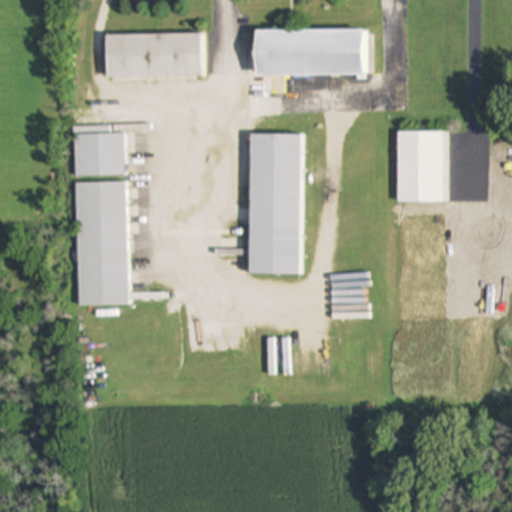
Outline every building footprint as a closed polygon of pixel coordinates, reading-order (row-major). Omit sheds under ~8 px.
[(368,76),(368,30),(256,30),(256,76),(368,76)] [(107,78),(202,76),(201,34),(106,35),(107,78)] [(399,132),(399,203),(443,203),(443,132),(399,132)] [(125,178),(125,135),(76,135),(76,178),(125,178)] [(250,275),(302,275),(303,135),(251,135),(250,275)] [(77,184),(79,306),(128,306),(127,183),(77,184)]
